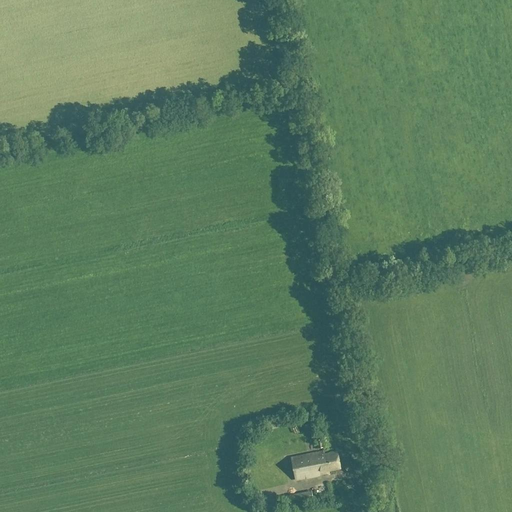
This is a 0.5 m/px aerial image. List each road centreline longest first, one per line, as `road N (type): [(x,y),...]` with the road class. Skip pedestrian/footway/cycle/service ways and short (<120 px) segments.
road 1 (track): [(511,250),(340,286),(282,0)]
road 2 (track): [(376,472),(340,286)]
